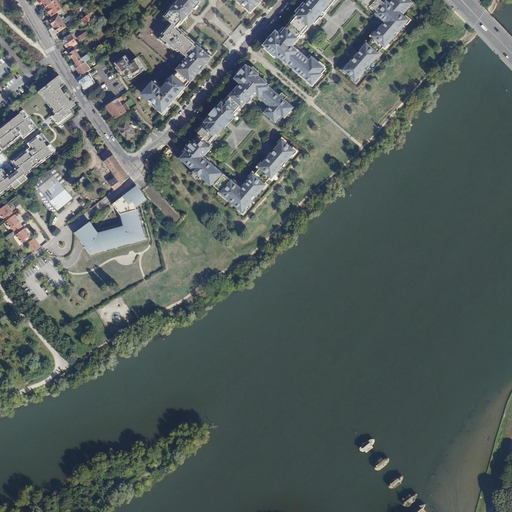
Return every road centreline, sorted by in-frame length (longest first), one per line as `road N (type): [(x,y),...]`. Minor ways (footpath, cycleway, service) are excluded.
road 1 (unknown): [(138,176),(418,511)]
road 2 (residential): [(285,0),(131,168)]
road 3 (residential): [(131,168),(23,0)]
